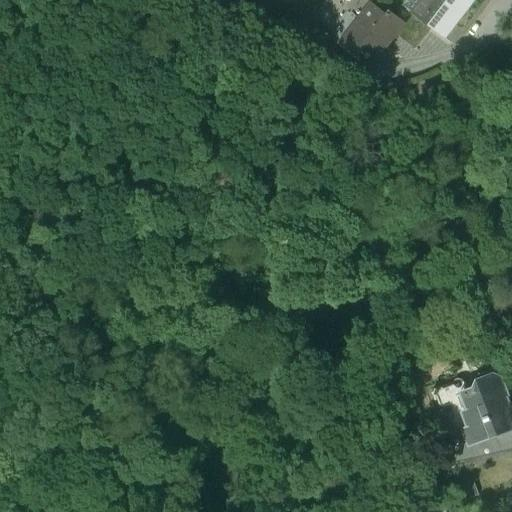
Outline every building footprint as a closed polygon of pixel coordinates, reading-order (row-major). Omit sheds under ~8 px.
[(423,0),(413,14),(434,30),(444,38),(455,24),(448,18),(461,0),(423,0)] [(385,16),(372,6),(339,46),(357,58),(367,46),(380,56),(396,36),(406,24),(403,22),(389,11),(385,16)] [(413,14),(411,12),(403,22),(406,24),(396,36),(417,52),(434,30),(413,14)] [(453,382),(453,385),(438,389),(436,388),(433,393),(436,395),(439,404),(443,406),(450,404),(452,411),(448,412),(453,426),(457,428),(460,427),(456,414),(460,413),(454,396),(484,385),(482,378),(499,372),(502,381),(503,381),(498,367),(479,373),(477,379),(478,383),(466,387),(464,380),(462,379),(460,378),(457,378),(455,379),(454,380),(453,382)] [(484,385),(454,396),(460,413),(456,414),(460,427),(465,441),(456,445),(451,457),(453,463),(511,449),(511,432),(507,419),(511,416),(511,409),(502,381),(499,372),(482,378),(484,385)]
